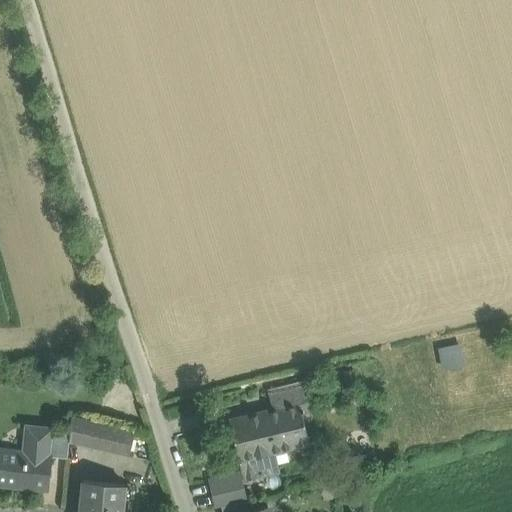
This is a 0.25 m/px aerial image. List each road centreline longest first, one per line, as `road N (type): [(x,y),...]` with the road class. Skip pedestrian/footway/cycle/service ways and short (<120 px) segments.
road 1 (residential): [(185,511),(67,150)]
road 2 (residential): [(23,0),(67,150)]
